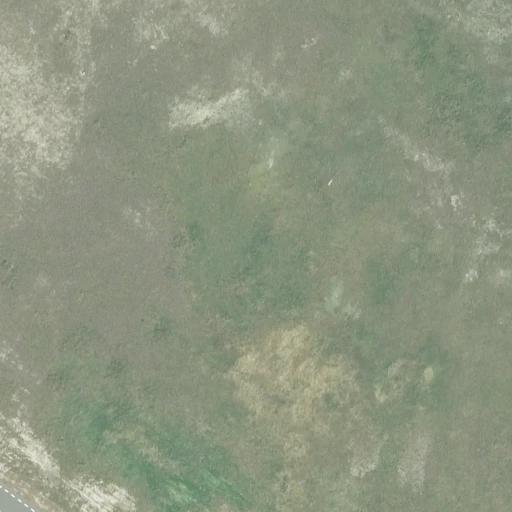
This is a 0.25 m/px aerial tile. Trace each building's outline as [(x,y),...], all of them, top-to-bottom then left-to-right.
[(0,0),(0,19),(69,62),(82,42),(118,63),(139,28),(92,0),(0,0)] [(0,42),(0,139),(9,146),(34,110),(5,90),(26,60),(0,42)] [(192,81),(199,91),(210,85),(186,48),(159,66),(175,92),(192,81)] [(232,111),(257,129),(274,105),(249,87),(232,111)] [(134,160),(91,153),(94,136),(81,129),(60,165),(83,178),(73,196),(112,219),(116,212),(119,212),(152,232),(177,236),(182,228),(183,219),(202,188),(165,167),(176,169),(142,148),(134,160)] [(293,483),(155,398),(221,292),(204,282),(125,409),(280,504),(293,483)] [(224,417),(264,348),(250,340),(210,409),(224,417)] [(297,472),(321,511),(322,511),(424,511),(399,493),(400,481),(384,470),(375,476),(337,448),(319,472),(305,462),(297,472)] [(511,457),(500,475),(511,483),(511,457)]
